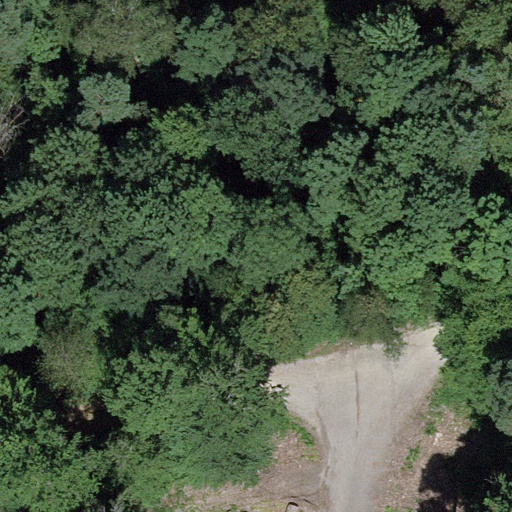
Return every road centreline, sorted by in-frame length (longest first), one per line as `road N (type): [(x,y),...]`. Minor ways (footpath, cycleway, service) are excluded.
road 1 (track): [(0,432),(354,350)]
road 2 (track): [(336,511),(354,350)]
road 3 (track): [(354,350),(511,314)]
